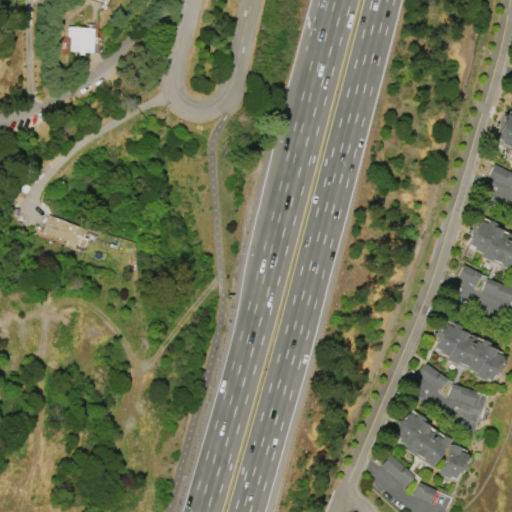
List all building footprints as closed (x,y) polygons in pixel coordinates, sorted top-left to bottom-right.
[(92,29),(91,52),(83,52),(82,55),(78,54),(78,52),(69,51),(69,37),(67,37),(67,27),(85,28),(86,24),(93,24),(93,29),(92,29)] [(511,152),(508,151),(509,147),(501,144),(502,141),(496,138),(499,133),(496,132),(498,129),(496,128),(500,119),(501,119),(504,113),(511,116),(511,152)] [(511,185),(511,188),(487,177),(493,164),(511,173),(511,185)] [(47,215),(85,230),(82,238),(86,239),(82,248),(74,245),(72,248),(63,245),(65,241),(41,232),(47,215)] [(468,234),(472,225),(474,226),(476,220),(485,223),(486,220),(494,224),(493,227),(500,230),(499,234),(504,236),(506,233),(510,235),(508,238),(511,239),(511,265),(510,270),(480,257),(482,253),(473,250),(474,247),(468,245),(471,239),(468,238),(469,234),(468,234)] [(473,286),(456,277),(462,265),(480,274),(473,286)] [(511,299),(511,302),(480,291),(484,278),(511,287),(511,299)] [(475,373),(445,360),(446,356),(438,353),(439,351),(433,348),(436,342),(433,341),(435,337),(433,337),(437,328),(439,328),(441,322),(450,326),(451,323),(459,326),(458,329),(465,333),(464,336),(470,339),(471,335),(474,337),(473,340),(479,342),(480,339),(488,343),(486,346),(494,349),(492,353),(501,356),(498,363),(500,364),(497,371),(496,371),(494,375),(492,374),(490,380),(483,377),(482,380),(473,376),(475,373)] [(438,390),(417,375),(425,364),(446,379),(438,390)] [(471,404),(447,396),(451,384),(475,392),(471,404)] [(430,467),(402,449),(404,446),(397,441),(398,439),(393,436),(397,430),(394,429),(396,425),(395,424),(400,416),(402,417),(405,412),(413,417),(415,414),(423,419),(420,422),(427,427),(425,430),(438,438),(440,435),(448,440),(443,447),(430,467)] [(438,475),(449,445),(457,448),(456,451),(465,455),(458,473),(456,472),(454,479),(447,476),(446,478),(438,475)] [(404,487),(379,465),(388,455),(413,477),(404,487)] [(428,503),(411,495),(416,483),(434,490),(428,503)]
